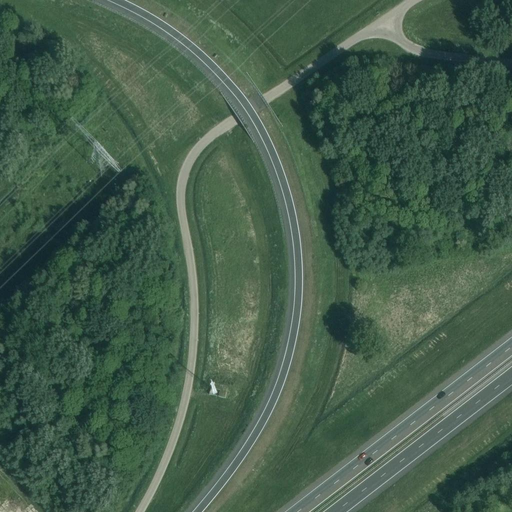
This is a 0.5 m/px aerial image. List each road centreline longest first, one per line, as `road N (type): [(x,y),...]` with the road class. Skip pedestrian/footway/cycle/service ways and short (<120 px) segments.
road 1 (motorway): [(114,0),(173,31),(248,109),(277,165),(296,248),(296,315),(282,375),(249,442),(196,511)]
road 2 (unclassified): [(138,511),(172,443),(190,376),(185,169),(211,134),(384,16)]
road 3 (motorway): [(511,346),(297,511)]
road 4 (motorway): [(334,511),(511,375)]
road 5 (unclassified): [(384,16),(406,47),(511,62)]
